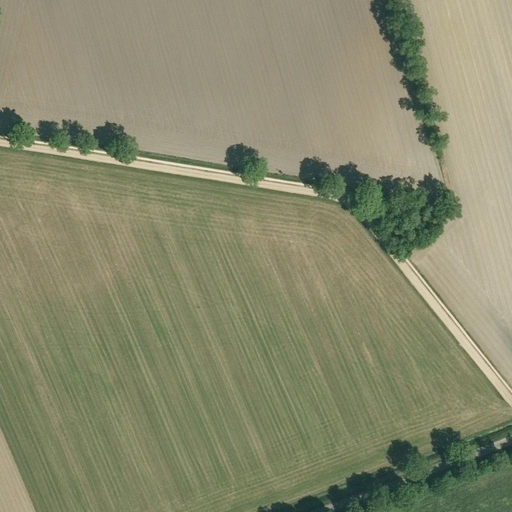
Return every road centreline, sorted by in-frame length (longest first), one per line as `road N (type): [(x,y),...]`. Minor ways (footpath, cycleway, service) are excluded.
road 1 (track): [(0,142),(339,198),(511,401)]
road 2 (unclassified): [(321,511),(511,442)]
